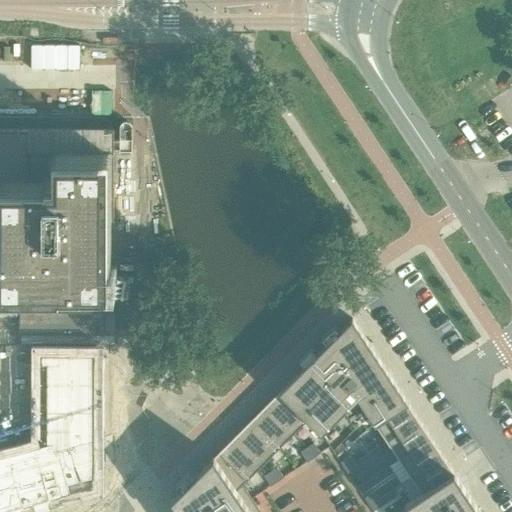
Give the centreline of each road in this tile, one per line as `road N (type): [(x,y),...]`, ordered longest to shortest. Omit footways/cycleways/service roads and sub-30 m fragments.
road 1 (residential): [(50,10),(92,21),(343,23)]
road 2 (tertiary): [(511,279),(383,86)]
road 3 (residential): [(455,384),(384,278)]
